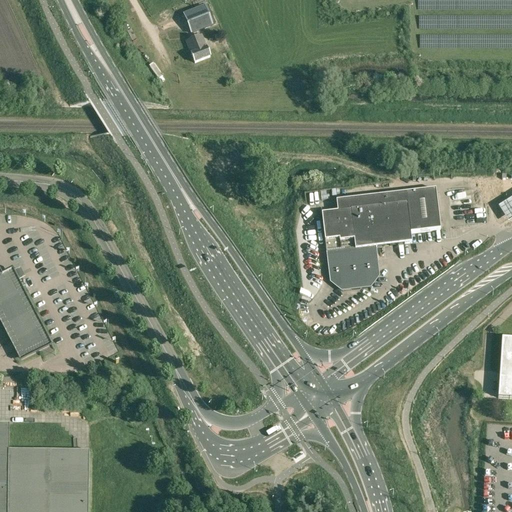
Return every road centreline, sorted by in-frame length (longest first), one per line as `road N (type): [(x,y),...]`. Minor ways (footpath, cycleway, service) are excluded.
road 1 (unclassified): [(0,180),(50,184),(85,202),(197,413)]
road 2 (primary): [(511,243),(351,357)]
road 3 (primary): [(187,199),(224,288),(281,369)]
road 4 (primary): [(303,354),(187,199)]
road 5 (primary): [(357,388),(511,273)]
road 6 (primary): [(187,199),(98,58)]
